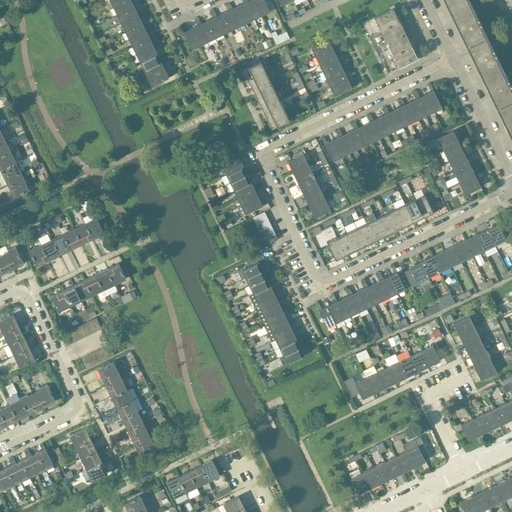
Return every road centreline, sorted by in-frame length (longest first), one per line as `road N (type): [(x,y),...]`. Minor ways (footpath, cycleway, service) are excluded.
road 1 (residential): [(451,60),(259,154),(295,235),(321,286),(511,196)]
road 2 (residential): [(0,450),(81,405),(27,296),(18,290),(0,299)]
road 3 (residential): [(511,180),(451,60)]
road 4 (residential): [(461,472),(424,396),(465,376)]
